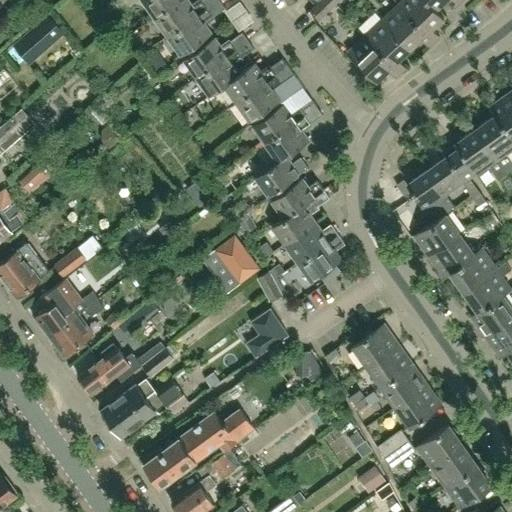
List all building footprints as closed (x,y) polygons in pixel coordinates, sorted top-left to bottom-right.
[(142,0),(155,18),(180,0),(142,0)] [(168,35),(218,0),(200,0),(193,6),(188,0),(180,0),(155,18),(168,35)] [(212,32),(204,22),(225,7),(220,0),(218,0),(168,35),(181,54),(212,32)] [(329,10),(335,3),(332,0),(320,0),(320,1),(329,10)] [(444,17),(436,9),(436,10),(426,0),(401,0),(398,3),(434,41),(439,36),(432,28),(444,17)] [(460,2),(458,0),(426,0),(436,10),(436,9),(445,0),(447,0),(454,7),(460,2)] [(434,41),(398,3),(381,19),(410,49),(421,38),(428,46),(434,41)] [(229,25),(245,15),(240,6),(223,15),(229,25)] [(399,59),(410,49),(381,19),(365,34),(401,72),(406,67),(399,59)] [(197,76),(248,40),(243,32),(222,46),(214,36),(184,58),(197,76)] [(401,72),(365,34),(347,51),(376,81),(388,70),(395,77),(401,72)] [(22,74),(37,91),(75,57),(60,40),(22,74)] [(240,73),(240,72),(233,63),(254,48),(248,40),(197,76),(210,95),(224,84),(240,73)] [(237,102),(288,65),(283,57),(262,72),(255,62),(240,72),(240,73),(224,84),(237,102)] [(280,98),(273,88),(294,73),(288,65),(237,102),(249,120),(280,98)] [(511,94),(510,92),(490,107),(495,114),(496,114),(511,137),(511,136),(511,94)] [(265,143),(317,106),(312,98),(291,112),(283,102),(252,124),(265,143)] [(310,139),(302,129),(323,114),(317,106),(265,143),(278,160),(278,161),(287,154),(287,155),(310,139)] [(511,148),(511,136),(511,137),(496,114),(495,114),(475,128),(497,159),(507,173),(511,169),(511,160),(506,152),(511,148)] [(0,148),(0,149),(21,130),(10,118),(0,126),(0,148)] [(497,159),(475,128),(455,143),(458,147),(455,149),(453,151),(470,175),(472,173),(475,171),(476,173),(488,165),(498,180),(507,173),(497,159)] [(470,175),(453,151),(428,169),(445,193),(470,175)] [(55,168),(43,153),(17,176),(30,191),(55,168)] [(300,173),(309,167),(303,158),(294,164),(287,155),(287,154),(278,161),(278,160),(255,176),(269,195),(300,173)] [(445,193),(428,169),(407,184),(404,179),(396,184),(404,195),(411,189),(433,221),(434,221),(445,213),(455,207),(445,193)] [(227,173),(217,179),(223,187),(232,180),(227,173)] [(284,218),(324,189),(319,181),(310,187),(302,177),(271,199),(284,217),(284,218)] [(198,179),(186,188),(200,205),(211,197),(198,179)] [(478,190),(471,179),(464,184),(471,195),(478,190)] [(316,222),(309,212),(330,197),(324,189),(284,218),(284,217),(272,225),(285,244),(316,222)] [(22,223),(8,203),(0,192),(0,240),(12,231),(12,230),(22,223)] [(478,204),(485,215),(492,210),(485,199),(478,204)] [(500,221),(492,210),(485,215),(493,226),(500,221)] [(237,217),(245,231),(256,225),(248,211),(237,217)] [(459,233),(445,213),(434,221),(433,221),(414,234),(429,255),(459,233)] [(298,262),(338,233),(332,225),(323,231),(316,222),(285,244),(298,262)] [(178,231),(164,243),(172,254),(187,241),(178,231)] [(332,265),(342,258),(335,248),(344,241),(338,233),(298,262),(311,280),(317,275),(323,284),(338,273),(332,265)] [(474,253),(473,253),(459,233),(429,255),(443,275),(451,270),(451,269),(474,253)] [(102,246),(93,234),(55,264),(65,275),(87,258),(102,246)] [(234,234),(214,249),(239,283),(260,268),(234,234)] [(51,270),(28,241),(0,263),(0,269),(3,273),(2,274),(13,287),(14,287),(20,294),(51,270)] [(258,247),(264,255),(272,249),(266,241),(258,247)] [(465,289),(496,268),(481,247),(473,253),(474,253),(451,269),(451,270),(465,289)] [(280,261),(271,266),(276,275),(284,270),(280,261)] [(479,310),(486,305),(502,293),(502,294),(510,288),(501,276),(511,269),(505,261),(496,268),(465,289),(479,309),(479,310)] [(282,293),(270,270),(259,276),(271,299),(282,293)] [(85,308),(102,296),(96,288),(82,299),(66,277),(41,295),(48,305),(37,314),(39,317),(38,319),(43,326),(45,325),(51,334),(78,314),(85,308)] [(306,315),(326,303),(318,291),(298,303),(306,315)] [(486,335),(511,316),(511,307),(502,294),(502,293),(486,305),(479,310),(479,309),(471,315),(486,335)] [(91,315),(107,303),(102,296),(85,308),(91,315)] [(230,296),(188,327),(197,339),(239,308),(230,296)] [(115,327),(130,313),(123,304),(107,319),(115,327)] [(259,333),(246,342),(255,356),(288,334),(288,333),(279,320),(270,307),(250,320),(259,333)] [(93,334),(78,314),(51,334),(57,342),(57,344),(62,352),(64,351),(66,354),(93,334)] [(511,346),(511,316),(486,335),(500,356),(508,350),(507,350),(511,346)] [(368,365),(398,343),(384,323),(353,344),(368,365)] [(161,341),(150,349),(154,355),(165,347),(161,341)] [(382,385),(412,363),(398,343),(368,365),(382,385)] [(132,351),(125,357),(116,345),(104,354),(78,374),(80,378),(80,381),(84,385),(86,386),(91,392),(115,374),(121,381),(142,364),(132,351)] [(152,376),(175,358),(167,348),(144,366),(152,376)] [(330,363),(341,355),(336,348),(325,355),(330,363)] [(296,350),(295,375),(308,375),(311,379),(322,372),(310,352),(310,351),(296,350)] [(396,405),(426,384),(412,363),(382,385),(396,405)] [(135,425),(172,397),(175,401),(185,394),(172,377),(155,390),(109,424),(113,430),(119,430),(122,435),(128,430),(129,431),(136,426),(135,425)] [(109,424),(155,390),(147,379),(139,384),(138,383),(115,399),(114,398),(108,403),(109,404),(103,409),(107,414),(106,420),(109,424)] [(410,426),(441,404),(426,384),(396,405),(410,426)] [(364,396),(360,390),(349,397),(354,404),(364,396)] [(354,404),(360,412),(370,404),(364,396),(354,404)] [(186,467),(219,443),(224,450),(255,428),(242,409),(225,421),(217,410),(144,463),(160,486),(176,474),(179,477),(188,471),(186,467)] [(432,466),(462,444),(448,424),(417,445),(432,466)] [(377,445),(385,456),(409,439),(401,429),(377,445)] [(416,450),(409,439),(385,456),(392,467),(416,450)] [(446,486),(477,464),(462,444),(432,466),(446,486)] [(206,491),(216,484),(210,475),(217,470),(222,477),(239,464),(228,449),(211,462),(210,461),(198,470),(204,477),(171,501),(179,511),(200,511),(214,502),(206,491)] [(461,506),(491,485),(477,464),(446,486),(461,506)] [(374,465),(357,477),(368,492),(385,480),(374,465)] [(0,505),(15,495),(13,492),(16,491),(10,482),(8,482),(1,473),(0,473),(0,505)] [(265,511),(287,511),(293,508),(305,499),(299,490),(293,495),(292,493),(265,511)] [(414,509),(424,502),(419,495),(408,502),(414,509)] [(403,511),(392,496),(385,500),(393,511),(403,511)]
